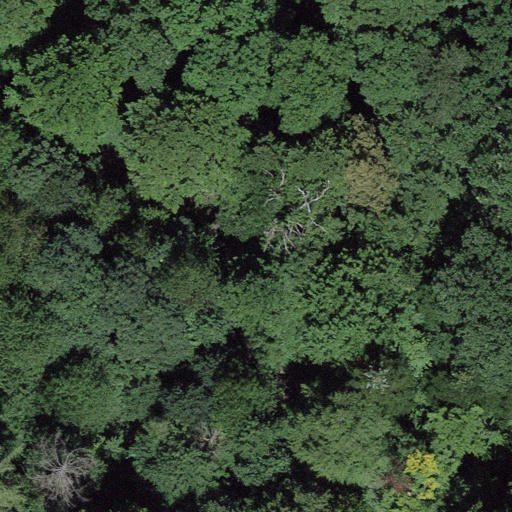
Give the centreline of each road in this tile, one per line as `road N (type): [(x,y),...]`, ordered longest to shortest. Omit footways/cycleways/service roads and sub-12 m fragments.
road 1 (track): [(333,511),(241,289),(0,106)]
road 2 (track): [(241,289),(324,0)]
